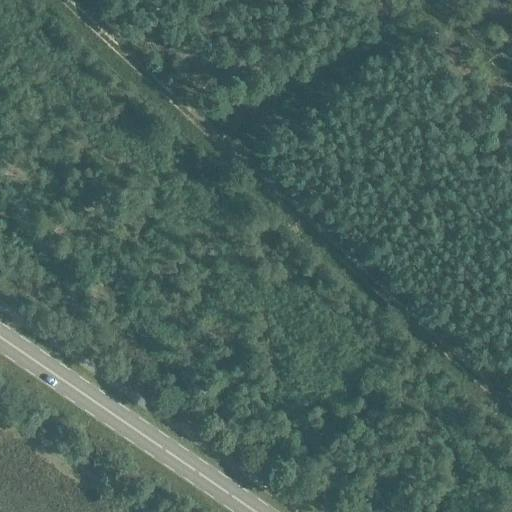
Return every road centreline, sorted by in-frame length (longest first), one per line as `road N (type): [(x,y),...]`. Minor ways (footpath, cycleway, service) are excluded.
road 1 (track): [(511,401),(71,0)]
road 2 (primary): [(257,511),(0,335)]
road 3 (track): [(236,150),(461,0)]
